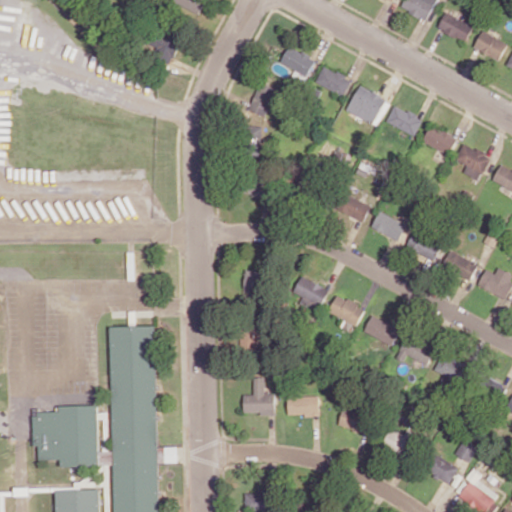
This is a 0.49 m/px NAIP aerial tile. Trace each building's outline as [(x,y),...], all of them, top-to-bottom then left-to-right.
[(174,0),(174,2),(201,12),(205,0),(174,0)] [(426,20),(437,0),(404,0),(401,6),(426,20)] [(438,27),(466,41),(474,25),(446,11),(438,27)] [(475,47),(500,60),(508,43),(483,30),(475,47)] [(179,48),(179,33),(155,34),(156,60),(174,59),(174,48),(179,48)] [(281,61),(308,75),(316,58),(290,45),(281,61)] [(316,82),(344,95),(352,79),(324,65),(316,82)] [(279,84),(262,77),(250,110),(267,116),(279,84)] [(347,109),(377,126),(391,101),(361,84),(347,109)] [(387,120),(415,135),(424,118),(396,103),(387,120)] [(259,146),(264,127),(247,123),(242,142),(259,146)] [(450,154),(458,136),(431,124),(423,142),(450,154)] [(464,172),(479,180),(492,156),(465,142),(457,158),(468,165),(464,172)] [(511,188),(511,168),(502,163),(494,180),(511,188)] [(365,221),(372,205),(344,192),(336,208),(365,221)] [(373,226),(400,240),(408,224),(381,210),(373,226)] [(408,248),(437,258),(443,240),(415,229),(408,248)] [(479,263),(451,250),(444,267),(472,279),(479,263)] [(511,284),(511,272),(500,266),(496,273),(486,268),(479,285),(506,297),(511,284)] [(266,273),(248,269),(242,296),(260,300),(266,273)] [(304,296),(300,303),(319,312),(330,287),(302,275),(295,292),(304,296)] [(357,325),(366,308),(338,294),(330,311),(357,325)] [(365,331),(393,345),(401,328),(373,314),(365,331)] [(111,326),(115,511),(160,511),(156,325),(111,326)] [(405,360),(407,355),(430,364),(437,347),(407,335),(398,358),(405,360)] [(463,382),(472,366),(444,351),(436,368),(463,382)] [(505,383),(480,375),(475,392),(500,399),(505,383)] [(245,413),(275,413),(275,393),(265,393),(265,376),(254,376),(255,394),(245,394),(245,413)] [(320,394),(288,396),(289,415),(320,414),(320,394)] [(114,465),(113,450),(99,450),(99,404),(60,405),(60,412),(34,412),(34,446),(39,445),(40,459),(62,459),(62,466),(114,465)] [(339,424),(362,432),(369,412),(346,404),(339,424)] [(388,428),(385,444),(396,447),(395,450),(409,453),(413,433),(388,428)] [(479,446),(465,437),(456,453),(470,461),(479,446)] [(459,466),(436,454),(427,471),(451,483),(459,466)] [(460,495),(482,511),(493,511),(500,504),(494,500),(499,494),(479,479),(483,474),(475,467),(467,477),(471,480),(460,495)] [(56,489),(57,511),(100,511),(100,487),(56,489)] [(246,492),(246,510),(273,510),(273,491),(246,492)]
